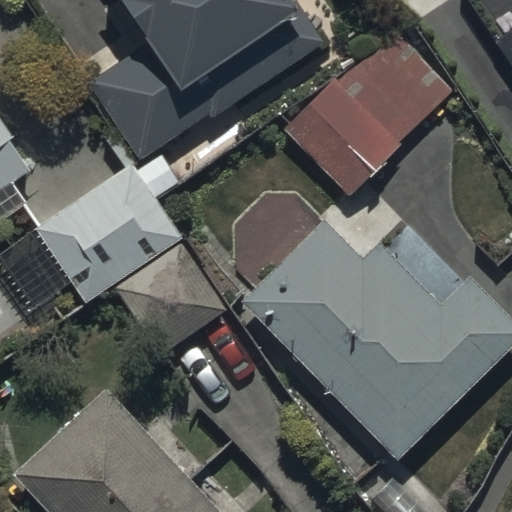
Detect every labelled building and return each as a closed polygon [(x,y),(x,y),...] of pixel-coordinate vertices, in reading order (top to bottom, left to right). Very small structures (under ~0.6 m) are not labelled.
[(326,46),(296,0),(129,0),(156,42),(93,82),(142,161),(326,46)] [(511,55),(511,17),(494,30),(511,55)] [(400,30),(286,123),(346,196),(405,147),(398,137),(452,93),(400,30)] [(0,119),(0,210),(17,200),(8,186),(32,170),(0,119)] [(138,170),(132,161),(36,227),(88,301),(184,235),(162,204),(184,189),(160,155),(138,170)] [(324,221),(243,299),(401,461),(511,352),(511,317),(470,275),(441,303),(381,242),(363,260),(324,221)] [(229,312),(186,245),(125,284),(168,351),(229,312)] [(224,511),(106,387),(13,475),(48,511),(224,511)]
